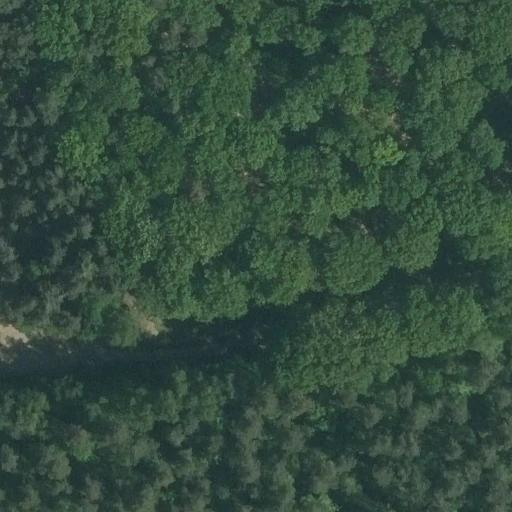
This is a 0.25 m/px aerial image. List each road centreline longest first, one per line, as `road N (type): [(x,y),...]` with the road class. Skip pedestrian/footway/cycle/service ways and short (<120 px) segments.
road 1 (track): [(511,281),(417,316),(342,332),(126,360)]
road 2 (track): [(0,375),(126,360)]
